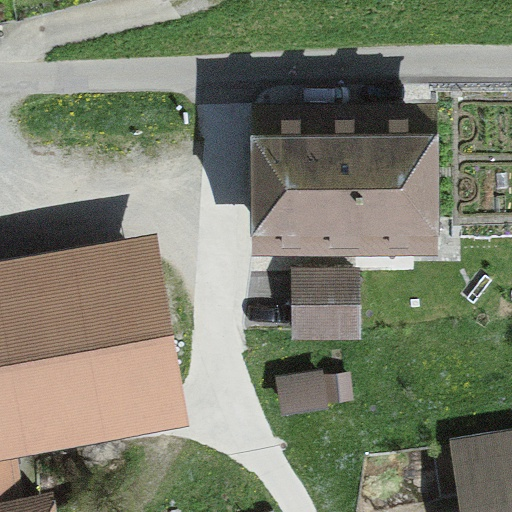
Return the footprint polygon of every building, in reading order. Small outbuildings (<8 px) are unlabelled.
[(270,118),(270,225),(419,225),(419,117),(270,118)] [(148,265),(0,290),(0,511),(44,511),(42,495),(0,502),(0,412),(167,384),(148,265)] [(296,271),(296,329),(356,328),(356,270),(296,271)] [(281,378),(285,404),(322,398),(317,372),(281,378)] [(327,375),(329,396),(350,394),(348,373),(327,375)] [(511,511),(511,431),(463,439),(474,511),(511,511)]
